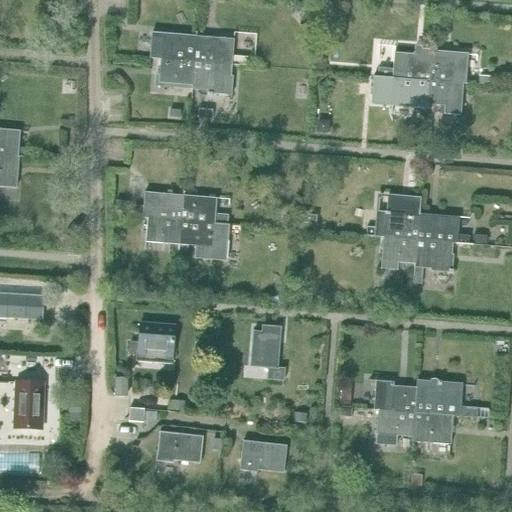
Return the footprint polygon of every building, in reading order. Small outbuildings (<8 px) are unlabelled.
[(151,34),(149,59),(155,59),(194,63),(194,60),(196,38),(151,34)] [(194,60),(246,65),(247,57),(232,56),(233,41),(206,39),(196,38),(194,60)] [(380,76),(392,78),(429,81),(432,52),(432,50),(421,50),(421,47),(418,47),(414,47),(413,54),(394,53),(392,70),(378,68),(378,76),(380,76)] [(464,84),(466,55),(446,54),(432,52),(429,81),(464,84)] [(191,90),(194,63),(155,59),(155,65),(160,65),(159,83),(189,86),(189,90),(191,90)] [(246,66),(246,65),(194,60),(194,63),(191,90),(204,91),(204,97),(209,97),(209,95),(218,96),(228,97),(229,83),(227,83),(228,77),(226,77),(226,66),(246,66)] [(391,86),(392,78),(380,76),(379,84),(391,86)] [(427,110),(429,81),(392,78),(391,86),(392,86),(390,107),(427,110)] [(464,84),(429,81),(427,110),(440,112),(440,108),(444,108),(444,115),(460,116),(464,84)] [(316,133),(328,134),(329,121),(316,121),(316,133)] [(0,130),(0,156),(17,158),(20,133),(0,130)] [(19,158),(17,158),(0,156),(0,187),(17,189),(19,158)] [(148,219),(148,221),(181,223),(183,197),(144,193),(143,208),(134,206),(133,218),(142,218),(148,219)] [(181,223),(213,226),(213,224),(227,226),(228,216),(215,214),(216,200),(183,197),(181,223)] [(377,238),(417,241),(419,217),(420,217),(421,200),(419,200),(419,202),(406,201),(406,204),(402,204),(402,201),(387,200),(386,214),(385,214),(385,215),(378,214),(377,229),(365,227),(365,236),(376,237),(376,238),(377,238)] [(298,223),(298,231),(312,232),(313,224),(316,225),(316,216),(302,215),(302,223),(298,223)] [(417,241),(454,244),(468,245),(469,236),(457,235),(458,220),(439,218),(420,217),(419,217),(417,241)] [(178,255),(181,223),(148,221),(148,222),(147,222),(145,245),(169,247),(168,254),(178,255)] [(213,226),(181,223),(178,255),(187,256),(188,248),(195,249),(195,260),(226,263),(228,227),(213,226)] [(487,236),(472,235),(472,244),(486,246),(487,236)] [(415,269),(417,241),(377,238),(394,241),(384,241),(382,270),(397,272),(397,268),(415,269)] [(417,241),(415,269),(414,274),(416,274),(415,276),(423,276),(424,269),(432,270),(431,272),(450,274),(454,275),(454,271),(453,271),(454,259),(455,255),(453,255),(454,244),(417,241)] [(41,300),(27,299),(0,297),(0,319),(40,322),(41,300)] [(136,355),(135,362),(137,362),(172,365),(175,326),(139,323),(137,342),(131,342),(129,354),(136,355)] [(285,369),(278,368),(280,327),(270,327),(262,326),(261,332),(253,332),(251,370),(268,371),(266,380),(283,383),(285,369)] [(115,381),(115,399),(126,399),(126,381),(115,381)] [(41,384),(17,383),(15,430),(39,431),(41,384)] [(415,415),(417,389),(403,388),(394,387),(394,384),(376,383),(374,411),(378,411),(392,413),(415,415)] [(434,383),(418,383),(417,389),(415,415),(438,417),(454,418),(461,418),(462,408),(463,385),(434,383)] [(69,422),(80,422),(80,403),(68,403),(68,414),(69,414),(69,422)] [(478,409),(462,408),(461,418),(477,419),(478,409)] [(488,410),(478,409),(477,419),(487,419),(488,410)] [(415,415),(392,413),(378,411),(377,426),(376,446),(397,447),(398,437),(413,438),(415,415)] [(307,415),(292,414),(292,428),(306,429),(307,415)] [(454,418),(438,417),(415,415),(413,438),(413,442),(423,443),(452,445),(453,432),(454,418)] [(155,460),(154,464),(172,465),(172,464),(198,466),(201,440),(189,439),(189,440),(176,439),(176,437),(157,435),(155,460)] [(241,443),(238,468),(256,469),(256,472),(282,475),(285,448),(273,447),(273,448),(259,447),(259,445),(241,443)]
